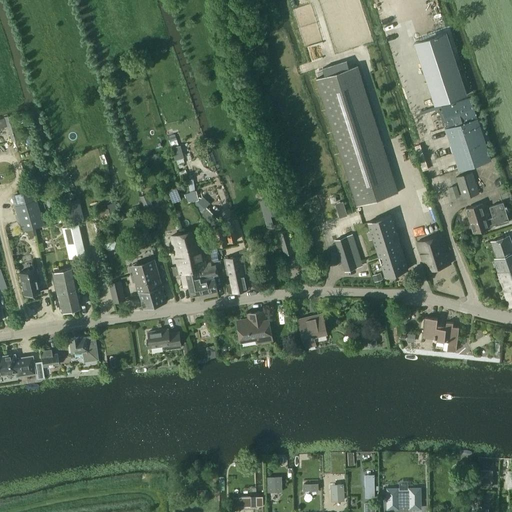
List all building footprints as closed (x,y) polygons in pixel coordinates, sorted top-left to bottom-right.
[(415,43),(414,43),(426,80),(434,105),(466,95),(446,33),(415,43)] [(316,78),(356,205),(398,192),(358,65),(316,78)] [(443,110),(439,111),(443,122),(447,121),(448,126),(477,117),(475,111),(479,110),(477,104),(473,105),(471,97),(464,99),(442,106),(443,110)] [(446,127),(459,170),(491,159),(478,117),(446,127)] [(473,171),(456,177),(462,198),(479,193),(473,171)] [(50,212),(52,219),(63,216),(54,187),(52,188),(50,182),(41,186),(43,193),(44,193),(50,212)] [(460,196),(457,184),(448,187),(452,198),(460,196)] [(148,193),(140,197),(147,213),(154,210),(148,193)] [(288,211),(283,193),(259,200),(267,228),(274,226),(271,216),(288,211)] [(43,224),(36,199),(15,205),(22,230),(43,224)] [(493,217),(488,218),(483,203),(466,208),(473,232),(490,227),(490,226),(495,224),(495,225),(509,221),(503,202),(489,206),(493,217)] [(347,215),(345,211),(345,208),(337,211),(337,213),(339,218),(347,215)] [(368,221),(379,256),(385,276),(408,269),(391,214),(368,221)] [(159,223),(152,226),(157,239),(164,236),(159,223)] [(78,224),(62,228),(69,258),(69,259),(85,255),(78,224)] [(223,228),(222,225),(213,227),(219,248),(228,245),(227,242),(229,242),(225,227),(223,228)] [(229,242),(237,240),(233,225),(225,227),(229,242)] [(199,229),(184,232),(185,239),(188,239),(190,241),(190,244),(190,246),(188,248),(188,250),(188,252),(190,253),(191,253),(193,262),(191,263),(193,271),(199,269),(202,279),(215,277),(218,276),(216,264),(212,264),(211,261),(206,262),(199,229)] [(288,229),(278,232),(284,255),(294,252),(288,229)] [(186,272),(187,272),(193,271),(191,263),(193,262),(191,253),(190,253),(188,252),(188,250),(188,248),(190,246),(190,244),(190,241),(188,239),(185,239),(184,232),(171,234),(178,265),(172,266),(174,274),(186,272)] [(417,242),(426,271),(450,263),(441,234),(417,242)] [(511,242),(509,234),(491,241),(496,257),(493,258),(509,307),(511,305),(511,242)] [(345,271),(356,268),(346,236),(334,239),(345,271)] [(244,256),(233,258),(240,291),(250,289),(247,272),(245,263),(244,256)] [(240,291),(233,258),(223,260),(226,276),(229,275),(231,284),(227,284),(229,293),(240,291)] [(144,307),(166,301),(155,260),(132,266),(144,307)] [(72,266),(52,271),(61,311),(81,306),(72,266)] [(24,296),(40,292),(35,269),(19,272),(24,296)] [(217,289),(215,277),(202,279),(199,269),(193,271),(187,272),(191,295),(217,289)] [(380,273),(372,275),(374,282),(382,279),(380,273)] [(121,279),(108,282),(113,302),(126,299),(121,279)] [(266,309),(247,312),(248,317),(237,319),(240,341),(256,338),(257,342),(273,339),(269,317),(267,318),(266,309)] [(315,336),(328,333),(323,312),(298,318),(306,347),(317,344),(315,336)] [(438,318),(425,316),(422,336),(437,337),(436,340),(445,341),(448,341),(447,349),(456,351),(459,327),(453,326),(453,322),(446,321),(446,325),(437,324),(438,318)] [(146,342),(146,344),(147,346),(149,347),(149,348),(163,345),(163,349),(181,347),(179,331),(169,333),(168,328),(148,331),(149,338),(147,339),(146,341),(146,342)] [(408,333),(407,341),(415,341),(416,334),(408,333)] [(71,353),(82,351),(84,361),(98,359),(94,335),(79,338),(79,336),(69,337),(70,343),(68,344),(69,352),(71,351),(71,353)] [(370,336),(366,340),(367,344),(370,347),(374,347),(377,344),(377,339),(374,336),(370,336)] [(188,341),(182,342),(185,356),(191,355),(188,341)] [(57,353),(41,355),(43,366),(59,365),(57,353)] [(0,356),(0,374),(16,372),(16,376),(34,373),(32,356),(15,359),(14,354),(0,356)] [(496,470),(486,470),(485,488),(496,488),(496,470)] [(373,477),(363,477),(364,500),(374,500),(373,477)] [(318,483),(303,483),(303,491),(318,490),(318,483)] [(343,484),(331,484),(332,501),(344,500),(343,484)] [(399,507),(405,506),(404,490),(398,490),(398,488),(388,489),(389,508),(390,508),(390,509),(397,508),(397,507),(399,507)] [(404,490),(405,506),(411,506),(411,507),(413,507),(413,508),(420,508),(420,507),(421,507),(421,488),(411,488),(411,490),(404,490)] [(251,496),(234,497),(234,506),(251,506),(251,496)] [(375,503),(364,503),(364,511),(367,511),(375,511),(375,503)]
